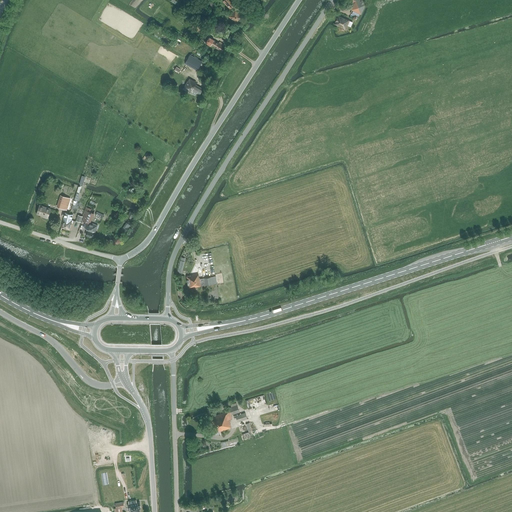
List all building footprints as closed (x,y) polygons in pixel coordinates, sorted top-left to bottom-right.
[(230,9),(234,4),(230,0),(224,0),(223,1),(230,9)] [(346,0),(347,1),(352,3),(354,4),(351,9),(353,10),(360,13),(361,14),(365,4),(364,0),(346,0)] [(235,23),(242,17),(236,10),(229,17),(235,23)] [(345,29),(349,20),(338,15),(334,25),(345,29)] [(196,23),(193,27),(205,34),(207,30),(196,23)] [(226,45),(220,41),(219,43),(209,37),(205,43),(209,46),(210,44),(212,46),(222,52),(226,45)] [(197,70),(202,61),(190,54),(185,63),(197,70)] [(200,94),(203,89),(195,85),(196,83),(189,79),(187,84),(186,83),(183,89),(190,93),(191,92),(195,95),(197,92),(200,94)] [(67,210),(71,198),(60,195),(57,206),(67,210)] [(48,218),(51,209),(40,205),(37,214),(44,216),(43,217),(48,218)] [(91,223),(93,215),(94,213),(90,212),(91,209),(86,207),(85,210),(83,215),(84,216),(82,221),(87,223),(85,228),(89,230),(87,235),(93,238),(98,226),(91,223)] [(73,221),(67,219),(68,213),(65,212),(64,218),(61,228),(71,230),(73,221)] [(124,227),(122,231),(125,233),(128,230),(127,230),(130,225),(129,224),(128,226),(126,225),(124,228),(124,227)] [(193,288),(215,284),(213,276),(200,279),(200,277),(199,277),(199,274),(186,276),(188,288),(193,287),(193,288)] [(231,415),(240,412),(236,403),(230,404),(231,407),(229,408),(230,410),(209,417),(211,423),(210,424),(211,426),(212,427),(214,433),(231,428),(230,423),(231,423),(230,419),(233,418),(231,415)] [(237,422),(247,419),(245,413),(235,416),(237,422)] [(239,426),(242,435),(244,440),(252,437),(250,432),(253,431),(250,422),(239,426)] [(122,485),(110,487),(113,502),(125,500),(122,485)] [(129,504),(128,504),(129,511),(139,511),(140,511),(139,509),(140,509),(140,507),(140,502),(137,502),(136,501),(133,501),(133,500),(128,501),(129,504)] [(115,504),(116,509),(114,509),(114,511),(122,511),(122,508),(124,507),(123,502),(115,504)]
